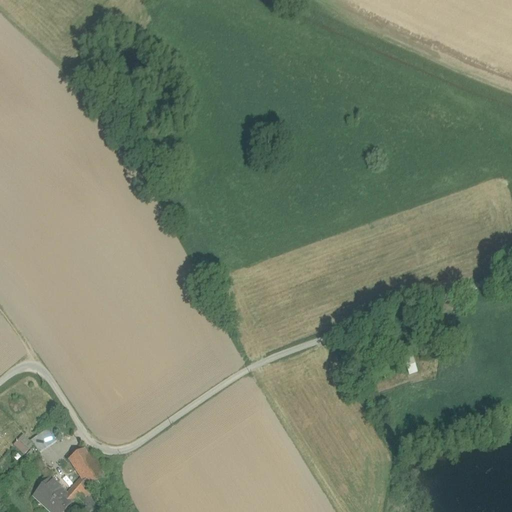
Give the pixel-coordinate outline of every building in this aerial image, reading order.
[(404,360),(409,376),(418,373),(413,357),(404,360)] [(49,430),(32,441),(40,453),(57,442),(49,430)] [(23,436),(18,441),(26,449),(31,444),(23,436)] [(18,441),(12,446),(20,454),(26,449),(18,441)] [(82,479),(87,488),(103,477),(85,450),(69,461),(82,479)] [(18,457),(13,463),(22,472),(28,466),(18,457)] [(48,508),(64,491),(52,479),(35,496),(48,508)] [(68,495),(75,501),(87,488),(82,479),(68,495)] [(92,494),(87,488),(75,501),(80,507),(92,494)] [(64,491),(48,508),(51,511),(65,511),(75,501),(68,495),(64,491)]
